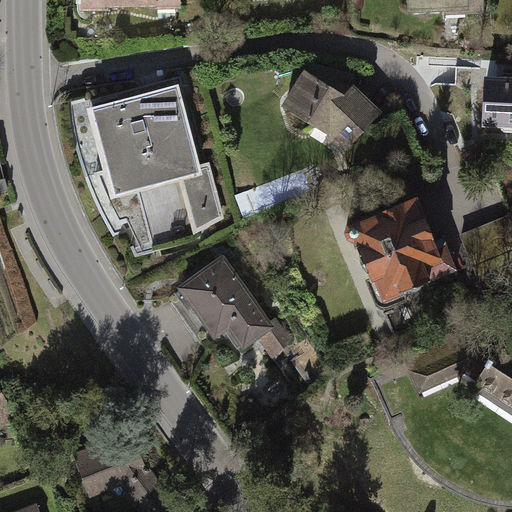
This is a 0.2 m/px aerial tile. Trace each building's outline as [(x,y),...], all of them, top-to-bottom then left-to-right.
[(191,0),(80,0),(80,21),(191,21),(191,0)] [(408,0),(409,17),(488,14),(487,0),(408,0)] [(328,139),(345,156),(384,116),(356,89),(346,99),(306,74),(283,110),(328,139)] [(511,83),(482,81),(486,130),(511,131),(511,83)] [(186,86),(94,110),(118,200),(182,184),(197,237),(226,219),(186,86)] [(423,199),(356,232),(390,301),(457,269),(423,199)] [(235,255),(168,291),(195,342),(224,327),(238,353),(276,332),(235,255)] [(424,366),(440,406),(480,384),(511,409),(511,335),(494,323),(424,366)] [(0,389),(0,440),(1,440),(0,438),(0,426),(14,420),(0,389)] [(151,435),(78,457),(92,497),(143,483),(165,511),(210,511),(211,511),(151,435)]
